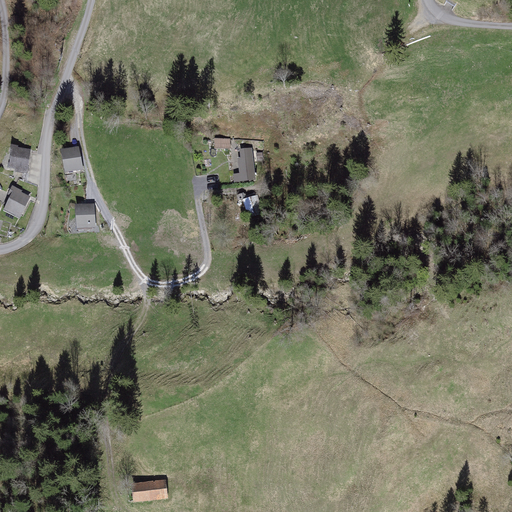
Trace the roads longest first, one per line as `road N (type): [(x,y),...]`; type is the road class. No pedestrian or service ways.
road 1 (track): [(197,188),(205,264),(166,284),(143,279),(95,192),(65,82)]
road 2 (track): [(128,511),(110,495),(106,449),(113,358),(148,307),(143,279)]
